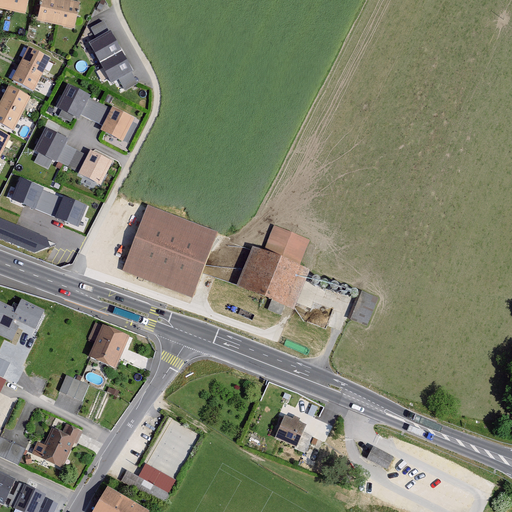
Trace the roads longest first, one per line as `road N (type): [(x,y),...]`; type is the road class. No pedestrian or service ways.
road 1 (residential): [(70,287),(158,102),(116,0)]
road 2 (residential): [(77,511),(190,331)]
road 3 (secondary): [(337,388),(511,463)]
road 4 (secondary): [(337,388),(190,331)]
road 5 (secondary): [(190,331),(70,287)]
